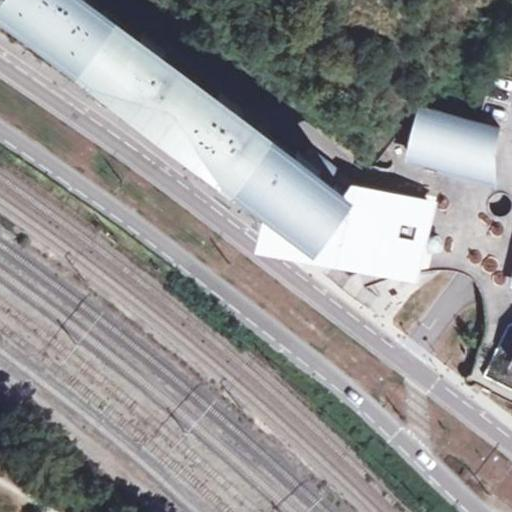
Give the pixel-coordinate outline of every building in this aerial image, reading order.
[(116,18),(92,0),(9,0),(87,57),(116,18)] [(116,18),(87,57),(164,116),(194,77),(116,18)] [(194,77),(164,116),(242,174),(271,135),(194,77)] [(500,131),(419,112),(408,156),(444,164),(445,162),(483,171),(492,155),(494,155),(500,131)] [(274,198),(319,232),(340,205),(353,186),(333,181),(271,135),(242,174),(274,198)] [(483,171),(445,162),(444,164),(490,175),(494,155),(492,155),(483,171)] [(314,238),(309,245),(402,267),(402,269),(404,272),(405,273),(408,274),(409,274),(411,274),(413,273),(414,272),(416,270),(416,268),(416,267),(415,265),(412,262),(419,234),(427,204),(353,186),(340,205),(319,232),(314,238)] [(274,198),(272,207),(314,238),(319,232),(274,198)] [(314,238),(272,207),(265,234),(309,245),(314,238)]
